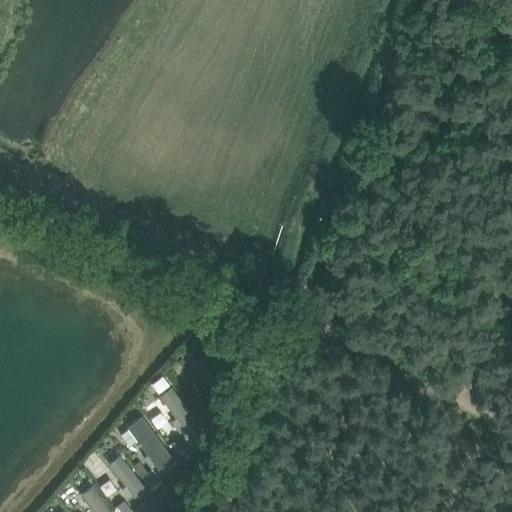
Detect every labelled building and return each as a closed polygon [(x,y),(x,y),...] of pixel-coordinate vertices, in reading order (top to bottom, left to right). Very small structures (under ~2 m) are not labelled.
[(291,271),(305,276),(317,246),(303,240),(291,271)] [(193,444),(211,431),(178,386),(166,395),(184,419),(178,423),(193,444)] [(147,416),(132,428),(168,473),(183,461),(147,416)] [(111,468),(141,501),(155,489),(124,455),(111,468)] [(115,511),(101,486),(85,496),(94,511),(115,511)]
